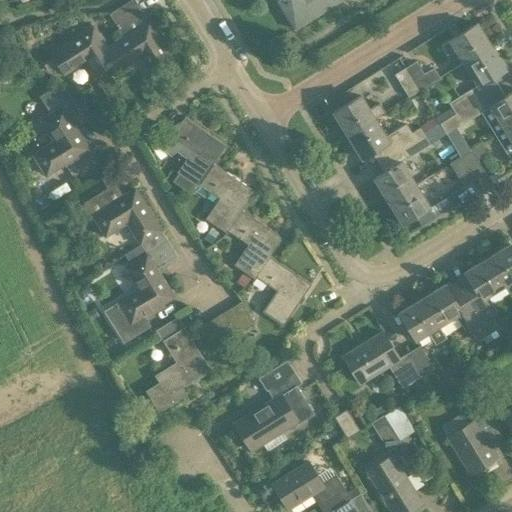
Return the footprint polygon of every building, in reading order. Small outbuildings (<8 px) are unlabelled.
[(106,49),(119,69),(141,56),(154,78),(175,65),(148,22),(144,25),(139,16),(143,14),(134,0),(131,0),(108,15),(123,38),(117,42),(106,49)] [(279,0),(277,1),(294,30),(341,0),(279,0)] [(449,41),(463,63),(490,45),(477,23),(449,41)] [(109,76),(119,69),(106,49),(93,27),(50,54),(63,75),(85,62),(111,104),(123,97),(109,76)] [(490,45),(463,63),(477,86),(505,69),(490,45)] [(415,61),(405,68),(418,90),(439,77),(433,68),(423,74),(415,61)] [(408,96),(418,90),(405,68),(395,74),(408,96)] [(75,127),(85,121),(72,101),(62,107),(51,89),(40,96),(50,113),(39,120),(52,141),(32,155),(45,176),(89,149),(75,127)] [(448,104),(455,114),(475,101),(477,99),(471,90),(448,104)] [(511,90),(489,105),(503,129),(511,123),(511,90)] [(347,135),(374,119),(384,112),(379,104),(369,110),(360,96),(333,113),(347,135)] [(439,124),(446,134),(456,128),(482,111),(475,101),(455,114),(439,124)] [(195,190),(198,185),(200,182),(214,163),(226,146),(185,118),(181,123),(160,137),(170,153),(176,150),(188,158),(173,181),(189,192),(195,190)] [(372,152),(378,162),(394,152),(423,134),(419,128),(411,133),(406,125),(386,137),(374,119),(347,135),(362,158),(372,152)] [(511,123),(503,129),(511,142),(511,123)] [(446,134),(460,156),(470,150),(456,128),(446,134)] [(423,134),(394,152),(401,162),(429,144),(423,134)] [(460,156),(474,179),(484,172),(477,160),(487,154),(480,144),(470,150),(460,156)] [(374,179),(388,201),(415,184),(401,162),(394,152),(378,162),(384,172),(374,179)] [(463,186),(474,179),(460,156),(449,163),(463,186)] [(200,182),(198,185),(219,199),(205,219),(225,233),(227,230),(242,210),(255,191),(219,167),(214,163),(200,182)] [(415,184),(388,201),(403,224),(429,207),(415,184)] [(135,188),(92,215),(105,237),(127,224),(140,245),(142,248),(146,254),(146,255),(168,241),(135,188)] [(242,210),(227,230),(248,244),(233,265),(254,280),(256,278),(270,257),(283,238),(249,214),(242,210)] [(211,228),(204,238),(211,243),(218,233),(211,228)] [(177,256),(168,241),(146,255),(146,254),(142,248),(140,245),(125,255),(131,264),(125,268),(138,290),(104,311),(124,343),(150,326),(144,316),(174,297),(157,269),(177,256)] [(511,247),(510,244),(488,258),(504,285),(511,280),(511,247)] [(270,257),(256,278),(276,291),(262,311),(283,326),(312,285),(277,261),(270,257)] [(473,286),(463,292),(489,334),(500,327),(492,313),(496,311),(487,296),(504,285),(488,258),(465,272),(473,286)] [(249,279),(242,274),(236,282),(243,287),(249,279)] [(445,285),(422,299),(438,326),(455,316),(464,331),(470,327),(478,341),(489,334),(463,292),(453,298),(445,285)] [(446,338),(438,326),(422,299),(400,313),(417,340),(427,333),(435,345),(446,338)] [(231,309),(244,330),(255,323),(243,302),(242,302),(242,303),(231,309)] [(94,309),(88,312),(92,318),(97,315),(94,309)] [(231,309),(221,315),(233,337),(244,330),(231,309)] [(221,315),(210,321),(224,343),(233,337),(221,315)] [(209,370),(176,317),(156,329),(176,362),(155,375),(160,382),(146,390),(158,410),(185,394),(181,387),(191,381),(189,378),(196,374),(197,377),(209,370)] [(212,349),(224,343),(210,321),(199,328),(212,349)] [(423,375),(409,352),(398,358),(382,332),(343,356),(361,384),(388,367),(401,388),(423,375)] [(499,335),(493,340),(499,350),(506,346),(499,335)] [(492,354),(499,350),(493,340),(486,344),(492,354)] [(419,345),(409,352),(428,382),(439,376),(419,345)] [(460,362),(451,368),(457,378),(466,372),(460,362)] [(301,383),(294,372),(267,389),(272,397),(270,398),(272,400),(234,424),(250,450),(296,421),(297,423),(313,413),(295,386),(301,383)] [(423,383),(415,388),(420,395),(427,391),(423,383)] [(494,459),(499,456),(481,428),(490,423),(466,384),(451,394),(468,422),(446,436),(470,474),(481,467),(483,470),(496,462),(494,459)] [(372,411),(376,419),(383,415),(391,410),(386,403),(372,411)] [(511,408),(503,414),(511,429),(511,408)] [(358,430),(345,409),(334,416),(347,437),(358,430)] [(376,419),(371,422),(388,450),(400,442),(383,415),(376,419)] [(392,455),(366,471),(391,511),(406,511),(421,503),(392,455)] [(272,484),(288,510),(317,492),(329,511),(330,511),(349,500),(351,499),(335,474),(320,482),(307,461),(272,484)] [(371,511),(360,493),(351,499),(349,500),(330,511),(371,511)]
